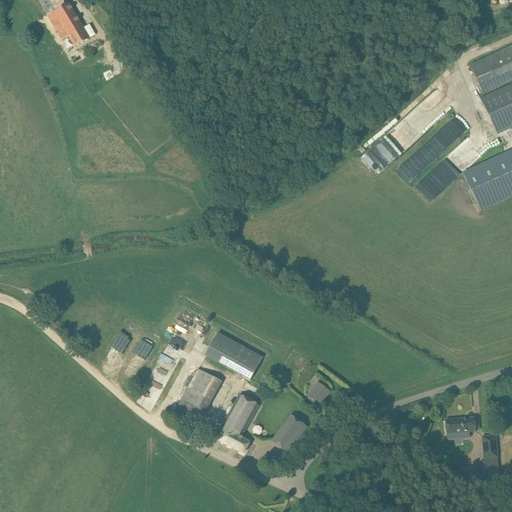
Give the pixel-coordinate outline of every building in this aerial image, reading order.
[(74,48),(81,44),(90,39),(69,4),(67,5),(64,0),(37,0),(60,37),(63,39),(68,36),(74,48)] [(511,47),(486,60),(471,67),(483,94),(511,80),(511,47)] [(114,77),(112,73),(111,70),(103,73),(106,81),(114,77)] [(449,71),(439,77),(442,81),(452,75),(449,71)] [(511,86),(481,101),(497,135),(511,128),(511,86)] [(376,178),(454,107),(439,90),(360,161),(376,178)] [(445,130),(439,133),(446,147),(452,144),(445,130)] [(480,211),(511,195),(511,152),(463,175),(480,211)] [(426,180),(419,184),(429,201),(444,192),(439,184),(431,188),(426,180)] [(121,333),(116,341),(127,349),(133,340),(121,333)] [(263,357),(219,333),(206,357),(250,381),(263,357)] [(155,353),(158,346),(145,341),(142,348),(155,353)] [(198,370),(180,404),(175,412),(196,424),(220,382),(198,370)] [(329,393),(321,386),(318,384),(308,396),(319,405),(329,393)] [(243,454),(250,443),(241,438),(259,406),(240,395),(215,439),(243,454)] [(307,426),(290,413),(279,427),(297,440),(307,426)] [(475,432),(474,418),(445,421),(446,435),(475,432)] [(500,484),(495,437),(482,438),(486,478),(500,484)]
